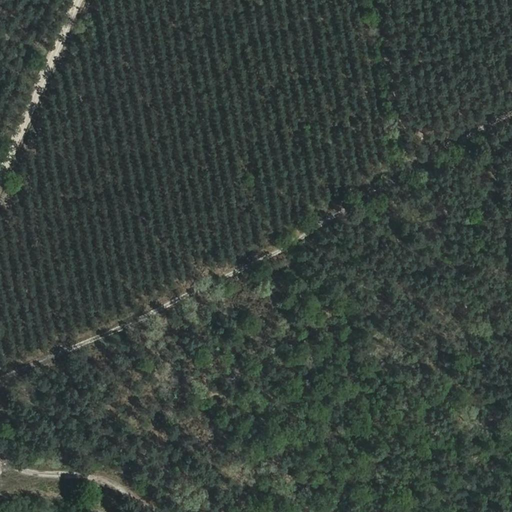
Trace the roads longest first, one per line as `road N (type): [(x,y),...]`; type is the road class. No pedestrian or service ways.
road 1 (track): [(0,371),(191,293),(511,111)]
road 2 (track): [(81,0),(0,188)]
road 3 (track): [(0,467),(102,482),(150,511)]
